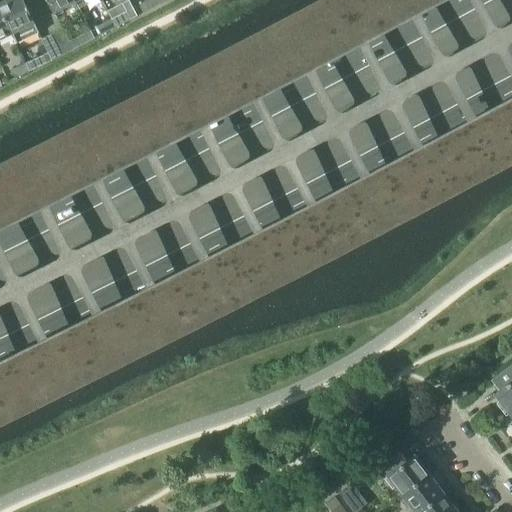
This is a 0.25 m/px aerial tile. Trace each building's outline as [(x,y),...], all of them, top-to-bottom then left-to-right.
[(0,438),(61,409),(166,357),(271,304),(385,245),(491,189),(511,178),(511,0),(308,0),(242,34),(131,92),(28,144),(0,158),(0,438)] [(23,0),(6,0),(0,3),(0,8),(12,34),(17,44),(39,33),(23,0)] [(76,2),(74,0),(47,0),(55,16),(63,12),(62,9),(76,2)] [(159,5),(155,0),(149,0),(140,5),(144,13),(159,5)] [(129,1),(108,12),(112,20),(127,12),(131,19),(137,16),(129,1)] [(0,8),(0,43),(0,42),(0,40),(12,34),(0,8)] [(127,12),(112,20),(116,28),(131,20),(131,19),(127,12)] [(116,28),(112,20),(97,27),(102,35),(116,28)] [(63,28),(52,34),(63,56),(95,38),(91,31),(70,42),(63,28)] [(49,53),(26,64),(30,72),(53,61),(63,56),(52,34),(42,39),(49,53)] [(30,72),(26,64),(11,70),(15,79),(30,72)] [(494,394),(509,414),(511,411),(511,363),(491,380),(499,390),(494,394)] [(388,475),(403,494),(429,474),(414,455),(405,461),(398,451),(374,469),(382,479),(388,475)] [(403,494),(416,511),(419,511),(444,494),(429,474),(403,494)] [(419,511),(457,511),(444,494),(419,511)] [(334,496),(325,503),(330,511),(340,504),(334,496)]
